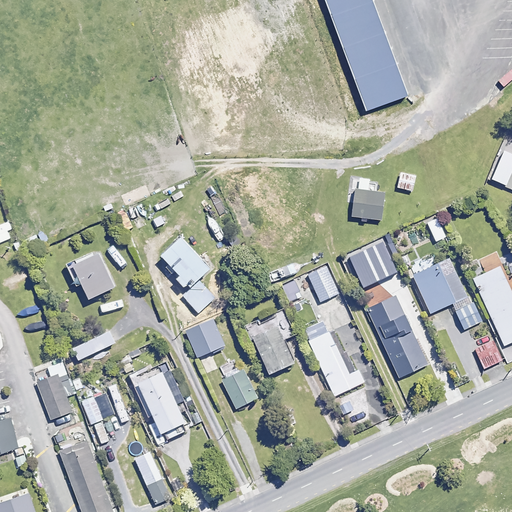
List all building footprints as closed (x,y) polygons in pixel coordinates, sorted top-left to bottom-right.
[(372,0),(325,0),(367,111),(408,96),(372,0)] [(511,152),(502,148),(490,176),(508,183),(511,173),(511,152)] [(415,174),(400,171),(397,184),(412,187),(415,174)] [(382,190),(350,187),(347,211),(380,214),(382,190)] [(125,208),(116,212),(124,231),(133,228),(125,208)] [(161,213),(150,218),(154,228),(166,222),(161,213)] [(0,243),(15,237),(9,221),(0,224),(0,243)] [(187,233),(164,256),(193,286),(217,263),(187,233)] [(42,246),(35,234),(24,240),(31,252),(42,246)] [(106,252),(79,264),(94,297),(121,285),(106,252)] [(439,277),(417,285),(427,310),(465,295),(451,257),(434,263),(439,277)] [(511,281),(504,263),(474,276),(504,343),(511,339),(511,281)] [(325,265),(303,273),(314,301),(336,293),(325,265)] [(203,281),(187,298),(201,311),(217,295),(203,281)] [(302,297),(294,281),(283,286),(290,302),(302,297)] [(379,313),(369,317),(393,375),(424,362),(403,311),(381,320),(379,313)] [(203,323),(183,329),(190,350),(210,343),(203,323)] [(282,323),(254,334),(268,371),(296,360),(282,323)] [(329,328),(306,337),(329,395),(360,384),(353,367),(345,370),(329,328)] [(484,328),(467,336),(481,366),(498,359),(484,328)] [(106,331),(73,345),(80,362),(113,348),(106,331)] [(129,354),(116,359),(122,374),(135,369),(129,354)] [(240,368),(217,377),(229,406),(252,397),(240,368)] [(166,369),(138,381),(161,434),(188,422),(166,369)] [(58,374),(36,382),(51,420),(72,412),(58,374)] [(104,391),(83,398),(90,418),(111,410),(104,391)] [(351,399),(337,406),(341,416),(355,410),(351,399)] [(18,448),(11,418),(0,420),(0,449),(1,454),(18,448)] [(112,511),(87,442),(53,454),(74,511),(112,511)] [(145,450),(129,456),(149,503),(165,497),(145,450)] [(0,502),(0,511),(32,511),(26,494),(0,502)]
